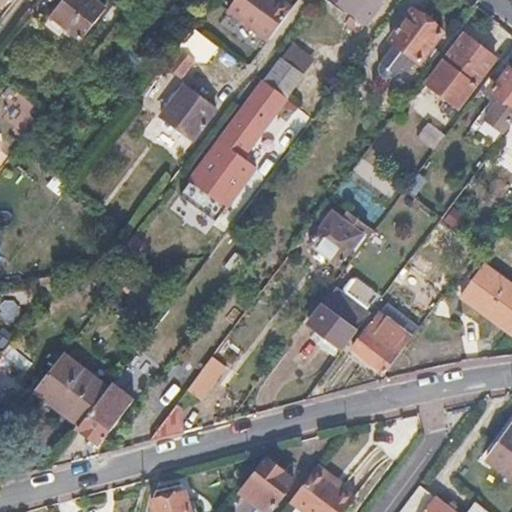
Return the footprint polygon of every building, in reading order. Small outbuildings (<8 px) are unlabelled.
[(107,7),(98,0),(63,0),(46,23),(67,39),(73,32),(82,39),(107,7)] [(238,0),(231,10),(271,39),(294,8),(284,0),(238,0)] [(340,0),(368,21),(383,1),(381,0),(340,0)] [(392,39),(401,46),(384,67),(384,75),(397,84),(405,80),(416,88),(430,68),(422,62),(445,32),(415,9),(392,39)] [(202,30),(196,25),(179,46),(182,48),(187,52),(202,30)] [(497,56),(466,32),(444,61),(427,85),(459,108),(476,85),(497,56)] [(187,52),(182,48),(169,66),(182,76),(195,59),(187,52)] [(304,72),(283,56),(266,78),(287,94),(288,93),(304,72)] [(511,119),(511,62),(491,92),(502,100),(487,120),(502,132),(511,119)] [(287,94),(266,78),(189,178),(225,206),(255,165),(241,154),(287,94)] [(215,107),(183,83),(160,114),(191,138),(215,107)] [(459,108),(427,85),(424,90),(455,112),(459,108)] [(175,159),(188,145),(173,131),(161,145),(175,159)] [(346,216),(335,208),(312,239),(326,250),(340,261),(369,222),(352,209),(346,216)] [(144,271),(135,264),(115,289),(125,296),(144,271)] [(511,290),(482,268),(459,301),(483,320),(507,338),(511,332),(511,290)] [(352,276),(342,289),(337,285),(310,321),(324,332),(319,339),(328,347),(338,354),(371,311),(367,308),(379,292),(358,275),(352,276)] [(411,339),(378,314),(353,348),(370,360),(386,372),(411,339)] [(17,332),(4,322),(0,327),(0,351),(1,352),(17,332)] [(108,386),(65,353),(37,390),(59,406),(81,422),(108,386)] [(223,372),(209,363),(186,393),(197,401),(203,393),(206,395),(223,372)] [(112,382),(108,386),(81,422),(78,426),(88,434),(99,442),(133,398),(112,382)] [(186,411),(177,405),(152,439),(185,430),(186,411)] [(511,425),(487,459),(511,477),(511,425)] [(283,466),(271,457),(244,492),(268,509),(295,475),(283,466)] [(329,471),(317,462),(289,500),(306,511),(342,511),(355,495),(327,475),(329,471)] [(190,511),(186,493),(150,501),(152,511),(190,511)] [(489,511),(476,503),(471,510),(469,511),(456,511),(435,496),(423,511),(489,511)]
